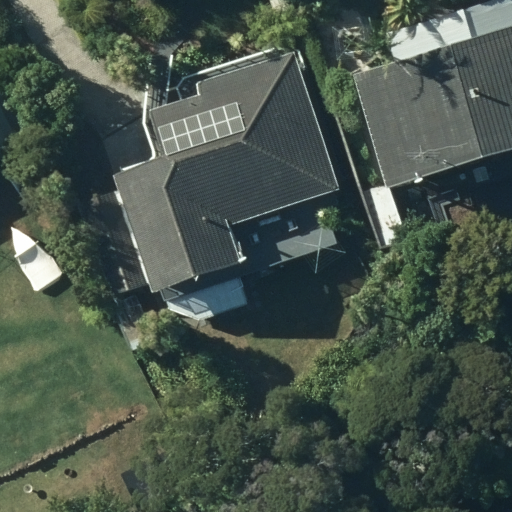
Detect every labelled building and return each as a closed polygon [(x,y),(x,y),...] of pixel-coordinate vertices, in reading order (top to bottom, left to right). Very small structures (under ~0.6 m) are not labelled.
[(292,0),(296,11),(318,3),(317,0),(292,0)] [(511,26),(383,64),(420,180),(511,151),(511,26)] [(201,148),(142,168),(185,285),(272,257),(259,217),(365,183),(320,45),(228,75),(231,86),(185,102),(201,148)] [(0,140),(18,132),(0,95),(0,140)] [(387,184),(409,238),(434,229),(412,174),(387,184)] [(168,279),(135,185),(95,200),(128,293),(168,279)] [(132,310),(150,347),(174,334),(156,298),(132,310)] [(194,469),(175,432),(146,446),(164,483),(194,469)]
